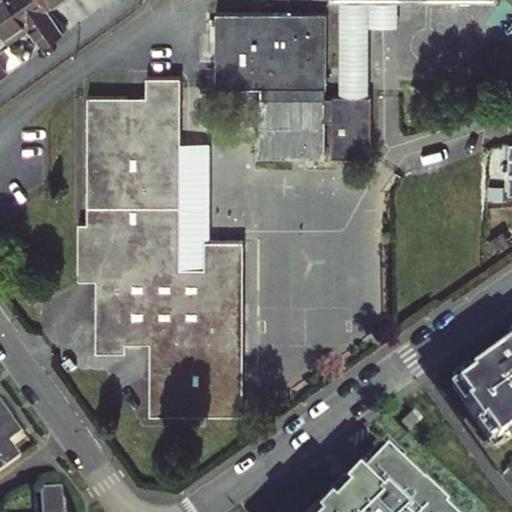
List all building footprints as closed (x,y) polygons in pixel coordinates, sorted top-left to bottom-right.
[(0,0),(0,28),(4,35),(27,20),(32,28),(44,45),(65,30),(48,6),(43,0),(0,0)] [(340,0),(342,92),(369,92),(368,21),(397,20),(396,0),(340,0)] [(258,154),(327,153),(327,118),(334,118),(335,153),(372,153),(372,92),(369,92),(342,92),(328,92),(327,11),(217,12),(218,87),(262,86),(262,96),(258,96),(258,154)] [(27,20),(4,35),(10,43),(32,28),(27,20)] [(0,28),(0,76),(7,72),(0,61),(0,51),(11,44),(10,43),(4,35),(0,28)] [(151,341),(151,413),(245,411),(245,239),(207,239),(207,266),(181,267),(181,74),(147,75),(147,95),(88,96),(88,221),(80,222),(80,278),(97,278),(97,351),(127,350),(127,341),(151,341)] [(511,336),(496,348),(500,354),(511,345),(511,336)] [(511,345),(500,354),(474,372),(458,384),(455,385),(456,387),(469,404),(465,407),(467,408),(479,426),(492,444),(495,441),(497,445),(511,434),(511,345)] [(470,366),(453,378),(458,384),(474,372),(470,366)] [(456,387),(450,391),(464,410),(467,408),(465,407),(469,404),(456,387)] [(0,473),(21,459),(10,443),(22,434),(0,402),(0,473)] [(416,412),(402,424),(409,433),(424,421),(416,412)] [(492,444),(479,426),(476,428),(494,451),(503,445),(505,448),(511,443),(511,434),(497,445),(495,441),(492,444)] [(355,478),(322,511),(444,511),(421,489),(420,490),(384,456),(359,482),(355,478)] [(64,511),(63,488),(42,489),(43,511),(64,511)]
